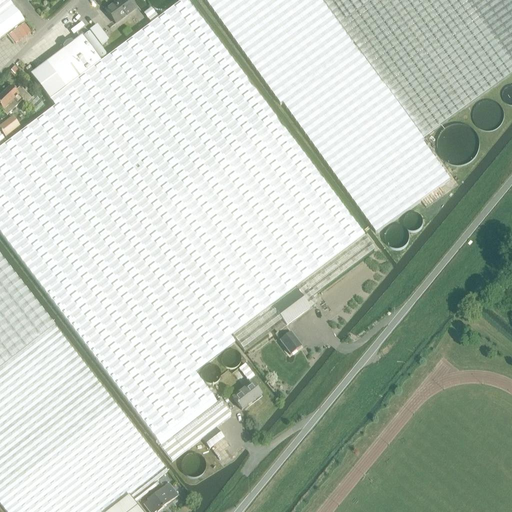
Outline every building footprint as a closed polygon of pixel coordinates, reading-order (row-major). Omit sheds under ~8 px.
[(55,108),(0,149),(0,235),(46,296),(160,448),(217,404),(194,375),(234,344),(229,338),(232,336),(364,237),(353,223),(328,190),(279,126),(277,122),(185,0),(159,20),(152,25),(101,63),(50,102),(55,108)] [(0,0),(0,39),(23,22),(7,0),(0,0)] [(116,26),(136,10),(128,0),(120,0),(117,2),(118,3),(106,13),(116,26)] [(150,0),(161,16),(181,3),(178,0),(150,0)] [(204,0),(281,107),(284,106),(377,236),(451,183),(423,144),(425,143),(422,140),(420,136),(382,84),(382,85),(362,57),(361,57),(319,0),(204,0)] [(319,0),(361,57),(362,57),(382,85),(382,84),(420,136),(422,140),(496,87),(511,74),(511,69),(492,42),(461,0),(319,0)] [(511,0),(461,0),(492,42),(511,69),(511,0)] [(151,9),(143,14),(152,25),(159,20),(151,9)] [(18,28),(23,37),(31,33),(26,24),(18,28)] [(30,76),(50,102),(101,63),(81,37),(72,44),(71,42),(65,44),(62,49),(64,51),(30,76)] [(29,66),(25,70),(29,75),(34,72),(29,66)] [(15,68),(11,72),(16,77),(20,73),(15,68)] [(26,105),(31,100),(20,87),(15,92),(10,87),(0,95),(0,107),(4,112),(3,113),(6,116),(22,102),(26,105)] [(31,100),(26,105),(35,115),(43,107),(35,96),(31,100)] [(0,131),(5,138),(19,127),(11,117),(0,126),(0,131)] [(364,237),(232,336),(245,352),(274,331),(278,327),(283,323),(286,327),(287,327),(310,309),(316,304),(312,299),(312,298),(374,251),(364,237)] [(0,506),(4,511),(108,511),(129,497),(135,505),(152,491),(156,488),(153,484),(167,473),(164,469),(62,337),(0,258),(0,506)] [(281,331),(278,327),(274,331),(277,334),(275,336),(290,356),(300,349),(285,328),(281,331)] [(235,373),(244,385),(255,375),(246,364),(235,373)] [(241,411),(259,397),(251,386),(233,399),(241,411)] [(217,404),(160,448),(172,463),(231,418),(231,416),(220,402),(217,404)] [(209,450),(223,439),(216,430),(202,440),(209,450)] [(206,468),(205,463),(204,461),(203,459),(201,457),(199,456),(194,455),(192,455),(189,456),(187,456),(185,458),(183,460),(182,463),(181,464),(181,467),(181,470),(182,473),(184,476),(188,479),(191,480),(193,480),(196,480),(198,479),(200,479),(202,477),(204,475),(205,473),(206,470),(206,468)] [(165,506),(177,496),(168,485),(148,501),(149,502),(143,507),(146,511),(159,511),(166,507),(165,506)] [(129,497),(108,511),(140,511),(135,505),(129,497)]
